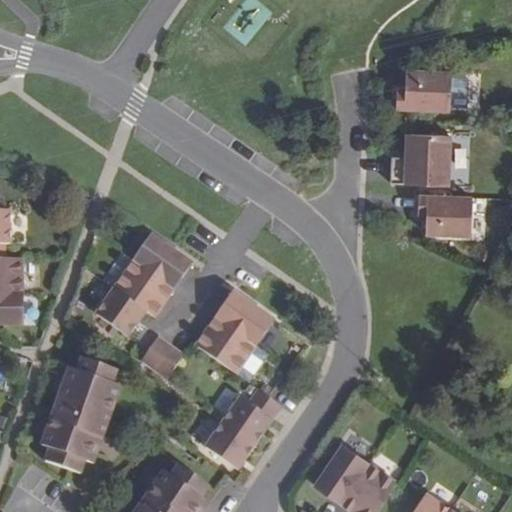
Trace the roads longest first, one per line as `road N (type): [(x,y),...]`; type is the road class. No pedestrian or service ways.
road 1 (residential): [(322,235),(347,287),(354,338),(338,391),(257,511)]
road 2 (residential): [(105,86),(322,235)]
road 3 (residential): [(322,235),(348,199),(354,95)]
